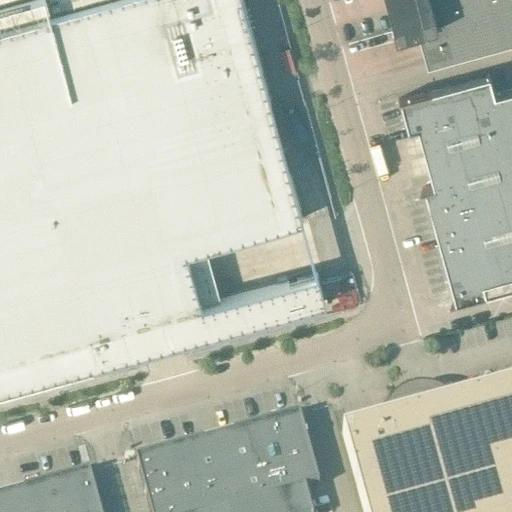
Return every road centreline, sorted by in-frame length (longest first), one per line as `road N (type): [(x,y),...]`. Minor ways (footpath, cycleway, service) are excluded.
road 1 (unclassified): [(304,356),(399,330),(312,0)]
road 2 (unclassified): [(95,415),(304,356)]
road 3 (unclassified): [(304,356),(347,511)]
